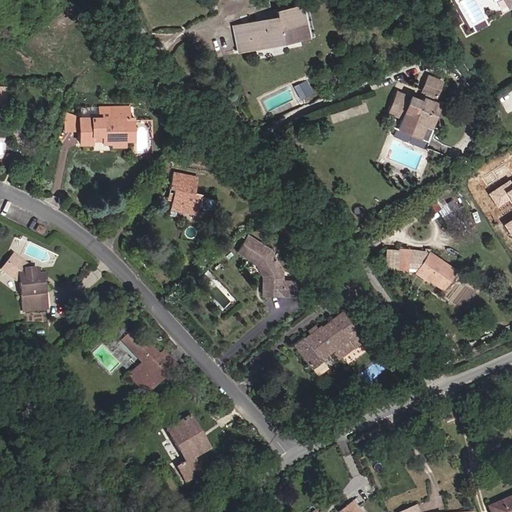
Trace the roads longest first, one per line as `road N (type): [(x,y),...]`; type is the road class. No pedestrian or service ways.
road 1 (residential): [(116,0),(147,50),(326,211),(439,387)]
road 2 (residential): [(0,188),(71,223),(294,453)]
road 3 (unclassified): [(294,453),(439,387)]
